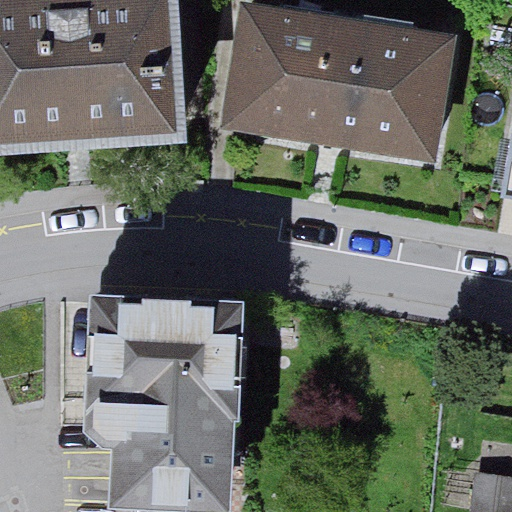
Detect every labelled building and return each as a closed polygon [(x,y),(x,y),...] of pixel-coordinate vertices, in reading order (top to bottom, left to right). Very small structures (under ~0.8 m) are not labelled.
[(182,0),(0,0),(0,160),(195,143),(182,0)] [(455,37),(248,4),(228,127),(435,161),(455,37)] [(511,103),(497,201),(511,203),(511,103)] [(244,306),(97,299),(91,437),(124,439),(121,507),(235,511),(244,306)] [(511,511),(511,481),(477,480),(475,511),(511,511)]
